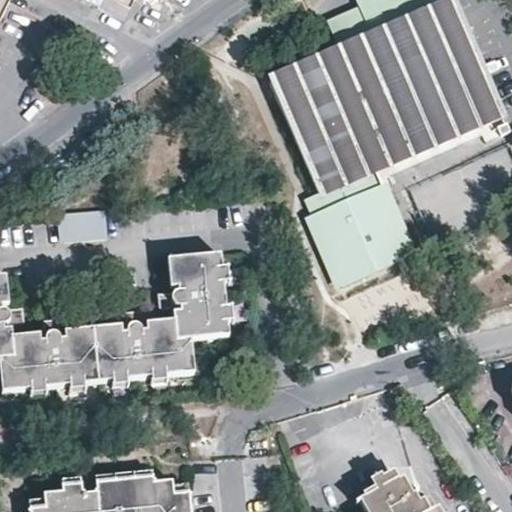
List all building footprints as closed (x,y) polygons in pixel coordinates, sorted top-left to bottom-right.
[(337,48),(269,80),(318,190),(373,166),(503,109),(455,0),(355,0),(357,5),(326,19),(337,48)] [(411,253),(373,166),(318,190),(318,192),(304,197),(342,284),(411,253)] [(112,236),(109,208),(60,213),(63,241),(112,236)] [(169,368),(170,372),(197,370),(193,338),(226,334),(225,320),(218,319),(217,306),(223,304),(222,293),(221,281),(213,281),(212,267),(218,265),(217,252),(165,258),(167,286),(175,285),(175,289),(156,292),(157,307),(177,305),(178,309),(170,310),(171,319),(142,322),(143,329),(138,329),(136,309),(121,311),(123,331),(118,331),(117,325),(66,330),(66,337),(62,338),(60,318),(45,319),(48,339),(42,339),(41,332),(13,335),(13,326),(6,327),(6,323),(24,321),(23,306),(4,308),(4,304),(10,303),(7,274),(0,275),(0,358),(4,390),(31,388),(31,382),(46,381),(47,385),(71,383),(71,378),(87,377),(87,381),(115,379),(114,374),(128,372),(129,377),(154,374),(154,369),(169,368)] [(226,265),(218,265),(212,267),(213,281),(221,281),(228,280),(226,265)] [(218,319),(225,320),(232,318),(231,304),(223,304),(217,306),(218,319)] [(169,380),(170,372),(169,368),(154,369),(154,374),(155,381),(169,380)] [(129,384),(129,377),(128,372),(114,374),(115,379),(116,386),(129,384)] [(87,389),(87,381),(87,377),(71,378),(71,383),(72,390),(87,389)] [(47,393),(47,385),(46,381),(31,382),(31,388),(32,394),(47,393)] [(99,482),(156,477),(156,470),(98,475),(99,482)] [(418,511),(423,509),(411,490),(406,493),(393,471),(377,480),(379,486),(374,489),(373,486),(361,492),(362,496),(358,498),(365,511),(418,511)] [(192,511),(190,492),(176,493),(175,484),(175,479),(157,481),(156,477),(99,482),(99,492),(85,493),(84,484),(64,486),(64,491),(46,493),(46,498),(48,509),(32,510),(32,511),(192,511)] [(64,479),(64,486),(84,484),(83,477),(64,479)] [(176,493),(190,492),(189,483),(175,484),(176,493)] [(9,511),(8,492),(0,492),(0,511),(9,511)] [(32,500),(32,510),(48,509),(46,498),(32,500)] [(443,511),(438,502),(423,509),(418,511),(443,511)]
